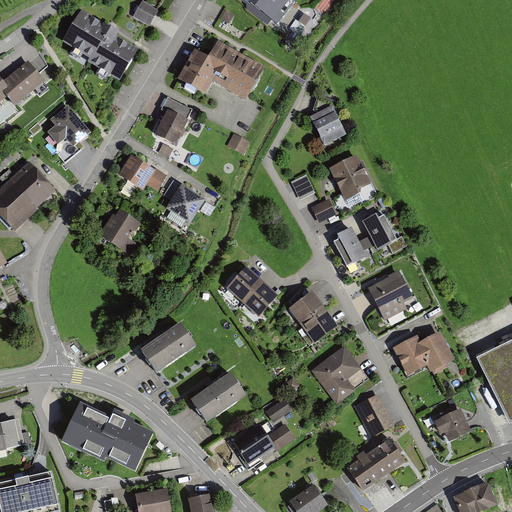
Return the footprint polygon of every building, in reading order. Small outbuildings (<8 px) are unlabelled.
[(244,0),(274,22),(291,0),(244,0)] [(159,12),(143,2),(133,18),(149,27),(159,12)] [(141,50),(83,13),(63,43),(121,81),(141,50)] [(179,82),(206,96),(213,83),(247,101),(265,69),(218,43),(209,58),(196,51),(179,82)] [(30,63),(6,84),(0,77),(0,105),(9,97),(18,107),(47,83),(30,63)] [(177,146),(189,122),(186,120),(192,110),(168,99),(162,110),(169,113),(158,136),(177,146)] [(313,113),(319,116),(331,108),(332,105),(318,99),(313,113)] [(90,133),(67,106),(50,121),(55,127),(47,134),(57,146),(66,138),(73,147),(90,133)] [(348,137),(331,108),(319,116),(313,119),(330,148),(348,137)] [(233,135),(226,146),(243,155),(250,144),(233,135)] [(167,159),(171,151),(163,147),(159,155),(167,159)] [(159,191),(167,178),(133,158),(121,178),(143,191),(148,184),(159,191)] [(357,158),(330,171),(346,203),(373,190),(357,158)] [(0,196),(0,216),(16,232),(57,191),(31,166),(0,196)] [(316,195),(307,175),(292,182),(302,202),(316,195)] [(182,187),(167,211),(189,224),(204,200),(182,187)] [(329,201),(311,210),(318,223),(336,214),(329,201)] [(132,241),(142,225),(118,210),(100,238),(128,256),(136,244),(132,241)] [(400,235),(397,237),(383,213),(362,225),(379,254),(389,249),(393,257),(408,248),(400,235)] [(368,260),(350,231),(335,241),(352,269),(368,260)] [(0,269),(8,264),(0,250),(0,269)] [(246,270),(228,290),(259,318),(277,298),(246,270)] [(398,275),(369,292),(386,318),(414,300),(398,275)] [(313,293),(290,309),(316,344),(338,327),(313,293)] [(143,353),(157,374),(197,347),(183,326),(143,353)] [(456,361),(440,335),(420,347),(416,339),(394,352),(410,379),(430,367),(434,374),(456,361)] [(342,348),(311,372),(338,406),(369,382),(342,348)] [(480,364),(511,429),(511,428),(511,357),(508,350),(480,364)] [(195,401),(209,423),(248,396),(233,375),(195,401)] [(285,384),(291,392),(298,387),(291,379),(285,384)] [(356,407),(372,438),(393,427),(377,397),(356,407)] [(284,402),(267,414),(273,422),(290,411),(284,402)] [(152,435),(81,403),(64,442),(135,474),(152,435)] [(471,431),(465,421),(459,410),(434,424),(440,436),(446,433),(451,442),(471,431)] [(18,418),(0,421),(0,450),(24,445),(18,418)] [(248,464),(272,448),(275,453),(294,440),(284,427),(270,437),(263,426),(235,445),(248,464)] [(392,441),(350,471),(365,493),(407,463),(392,441)] [(59,511),(51,477),(0,489),(0,506),(1,511),(59,511)] [(488,484),(455,499),(461,511),(480,511),(497,505),(488,484)] [(291,505),(296,511),(319,511),(328,506),(315,487),(291,505)] [(138,496),(140,511),(171,511),(169,492),(138,496)] [(217,511),(214,496),(190,500),(192,511),(217,511)]
